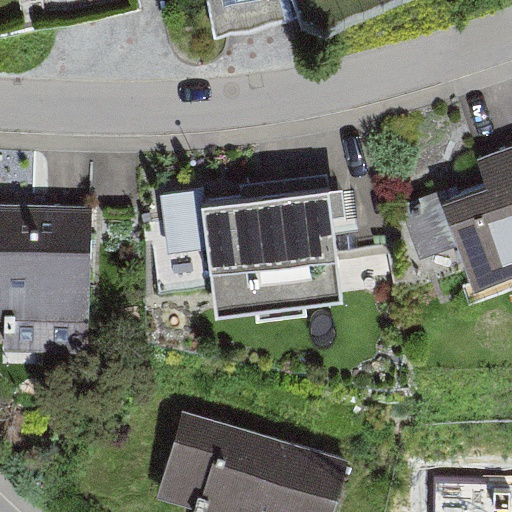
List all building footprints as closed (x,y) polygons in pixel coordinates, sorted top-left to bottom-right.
[(288,0),(206,0),(215,39),(296,22),(288,0)] [(440,223),(469,309),(458,312),(465,333),(511,317),(511,318),(511,173),(476,186),(484,208),(440,223)] [(197,228),(213,335),(340,317),(325,214),(280,220),(278,201),(232,207),(234,222),(197,228)] [(0,232),(0,376),(84,379),(89,236),(0,232)] [(187,511),(343,511),(357,467),(189,418),(163,505),(187,511)]
